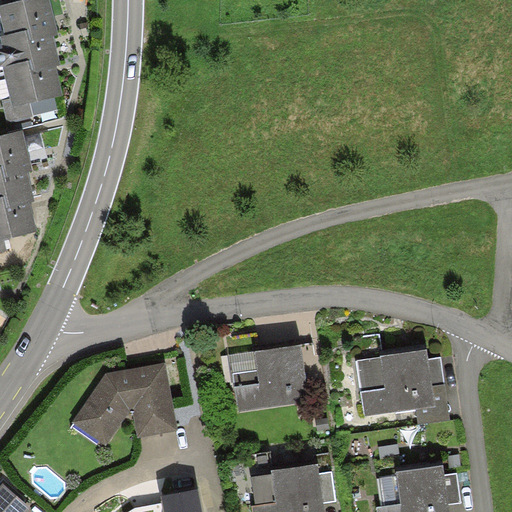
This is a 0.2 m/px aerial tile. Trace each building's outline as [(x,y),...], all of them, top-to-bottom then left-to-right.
[(50,0),(36,0),(0,9),(0,11),(7,38),(1,40),(2,44),(0,44),(0,72),(3,71),(11,101),(3,103),(8,121),(57,109),(54,99),(62,97),(56,69),(61,68),(54,40),(60,38),(50,0)] [(23,132),(0,138),(0,252),(10,250),(8,241),(37,234),(30,205),(36,204),(29,176),(34,174),(23,132)] [(300,345),(229,356),(238,411),(309,400),(300,345)] [(426,353),(358,363),(366,416),(417,409),(419,423),(448,419),(439,358),(427,360),(426,353)] [(167,365),(106,375),(71,424),(105,449),(132,411),(137,439),(179,432),(167,365)] [(256,507),(253,507),(253,511),(325,511),(325,505),(337,503),(332,474),(318,476),(317,467),(251,478),(256,507)] [(402,505),(377,508),(377,511),(448,511),(447,505),(461,504),(457,476),(443,477),(442,469),(397,475),(402,505)] [(0,511),(33,511),(35,510),(6,486),(0,492),(0,511)]
